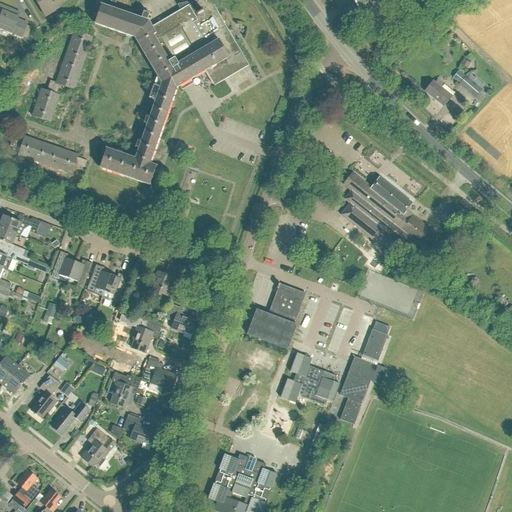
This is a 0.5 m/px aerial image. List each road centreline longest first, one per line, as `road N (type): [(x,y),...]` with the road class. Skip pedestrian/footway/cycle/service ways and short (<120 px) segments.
road 1 (residential): [(107,506),(172,448),(307,86),(345,51)]
road 2 (primary): [(511,211),(429,140),(345,51)]
road 3 (residential): [(136,254),(0,202)]
